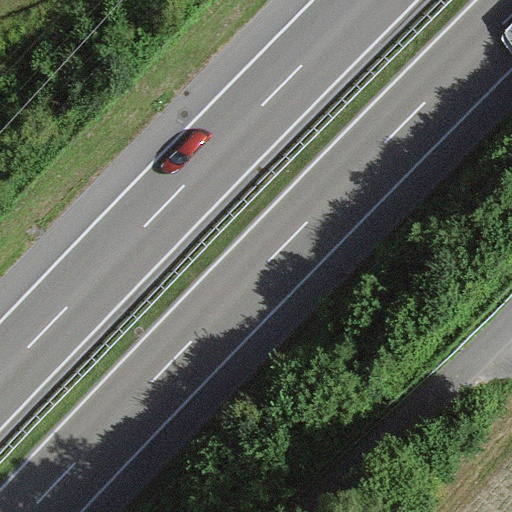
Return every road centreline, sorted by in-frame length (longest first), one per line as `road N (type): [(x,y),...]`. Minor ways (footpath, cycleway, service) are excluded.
road 1 (motorway): [(35,511),(511,21)]
road 2 (motorway): [(366,0),(0,377)]
road 3 (track): [(511,322),(313,511)]
